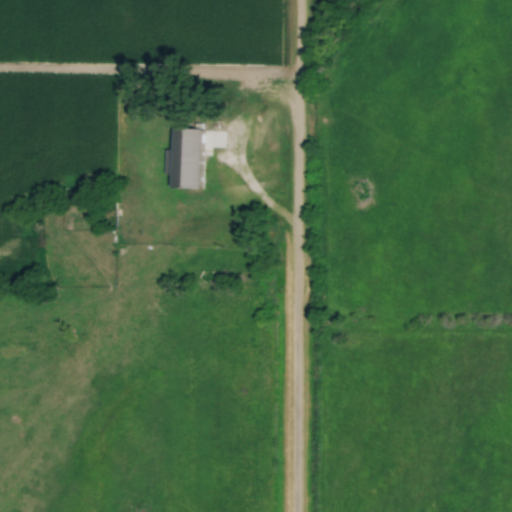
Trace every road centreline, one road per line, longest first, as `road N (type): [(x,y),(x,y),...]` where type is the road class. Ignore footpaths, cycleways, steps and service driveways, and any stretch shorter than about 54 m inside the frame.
road 1 (residential): [(295,511),(299,0)]
road 2 (residential): [(0,77),(235,83),(298,93)]
